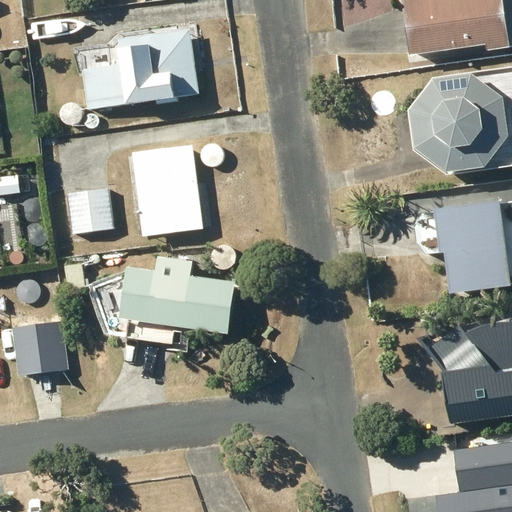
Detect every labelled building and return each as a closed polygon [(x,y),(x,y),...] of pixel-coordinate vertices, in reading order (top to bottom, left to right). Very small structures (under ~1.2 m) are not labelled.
[(511,0),(402,0),(408,47),(486,38),(487,45),(511,42),(511,0)] [(120,62),(82,66),(86,105),(158,97),(159,101),(175,99),(174,92),(196,90),(194,66),(200,65),(195,22),(175,24),(176,27),(117,33),(120,62)] [(511,63),(432,74),(409,103),(415,142),(450,169),(511,160),(511,63)] [(131,148),(142,232),(211,223),(206,181),(197,182),(192,140),(131,148)] [(29,161),(20,163),(22,181),(32,180),(29,161)] [(67,190),(72,230),(115,224),(109,185),(67,190)] [(419,210),(413,224),(415,237),(425,250),(432,249),(432,246),(440,245),(444,244),(450,287),(511,278),(511,197),(500,199),(499,194),(434,202),(435,208),(419,210)] [(122,274),(91,284),(105,326),(171,338),(177,331),(179,320),(227,327),(234,276),(126,260),(122,274)] [(80,261),(64,263),(66,287),(83,285),(80,261)] [(41,268),(43,284),(52,282),(50,267),(41,268)] [(429,349),(442,366),(435,371),(453,395),(456,417),(511,409),(511,307),(461,322),(458,318),(446,327),(438,317),(418,332),(431,348),(429,349)] [(13,324),(17,372),(66,368),(61,319),(13,324)] [(511,511),(511,455),(483,451),(474,511),(511,511)]
